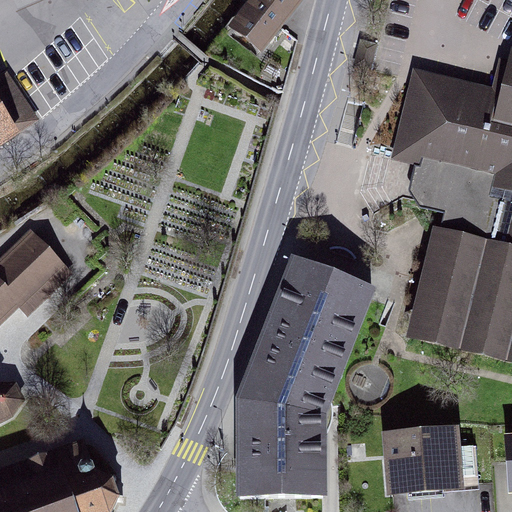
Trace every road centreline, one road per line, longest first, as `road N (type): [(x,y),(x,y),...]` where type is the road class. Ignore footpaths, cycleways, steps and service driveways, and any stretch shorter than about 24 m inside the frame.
road 1 (tertiary): [(157,511),(225,371),(332,0)]
road 2 (residential): [(0,163),(42,135),(146,36)]
